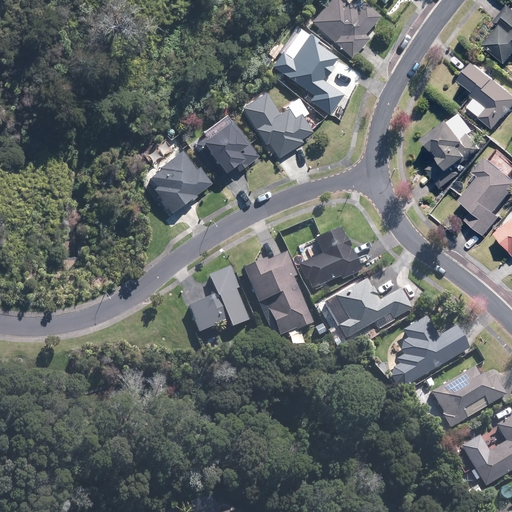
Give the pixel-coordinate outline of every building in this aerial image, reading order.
[(343,0),(330,0),(310,22),(351,58),(369,39),(364,34),(379,17),(363,2),(355,11),(343,0)] [(511,8),(508,6),(494,23),(499,27),(483,46),(505,64),(511,55),(511,8)] [(280,54),(272,67),(314,95),(311,101),(329,113),(342,94),(321,80),(324,76),(325,76),(331,67),(330,67),(335,59),(305,40),(291,61),(280,54)] [(511,107),(511,94),(475,63),(460,81),(474,93),(472,96),(487,108),(479,118),(493,130),(511,107)] [(265,93),(241,108),(265,145),(267,143),(277,159),(302,142),(300,139),(312,132),(300,114),(294,118),(287,108),(279,114),(265,93)] [(258,157),(230,120),(207,137),(205,135),(193,145),(198,151),(203,148),(206,153),(214,164),(215,164),(223,174),(234,165),(239,171),(258,157)] [(425,168),(441,188),(461,174),(455,166),(463,160),(464,162),(481,149),(468,133),(462,138),(448,121),(424,139),(434,152),(435,151),(439,156),(425,168)] [(194,170),(179,150),(157,168),(158,169),(148,177),(155,186),(151,189),(170,214),(187,201),(188,203),(196,197),(195,195),(211,184),(198,167),(194,170)] [(511,173),(488,154),(487,155),(474,169),(475,169),(480,174),(460,197),(472,208),(465,216),(485,232),(500,214),(495,210),(511,188),(511,173)] [(511,220),(495,234),(511,253),(511,220)] [(361,272),(340,228),(313,240),(320,255),(298,265),(305,281),(306,280),(311,290),(339,277),(341,281),(361,272)] [(296,276),(285,253),(266,261),(265,259),(241,270),(271,338),(277,335),(277,337),(295,329),(295,330),(313,323),(292,278),(296,276)] [(215,294),(187,306),(198,333),(227,321),(230,328),(254,318),(232,266),(207,276),(215,294)] [(336,327),(345,340),(388,314),(392,321),(412,309),(399,289),(378,302),(375,297),(376,295),(371,287),(370,288),(365,280),(334,298),(347,320),(336,327)] [(394,386),(402,388),(468,349),(455,326),(433,339),(431,340),(429,336),(430,335),(428,332),(428,333),(426,330),(427,330),(431,328),(425,317),(402,331),(406,340),(401,342),(399,351),(402,356),(395,360),(397,365),(392,368),(389,377),(394,386)] [(440,415),(449,429),(505,395),(493,376),(484,381),(481,375),(478,376),(472,367),(429,393),(442,414),(440,415)] [(459,447),(483,487),(511,470),(511,415),(495,426),(504,441),(487,452),(478,436),(459,447)]
